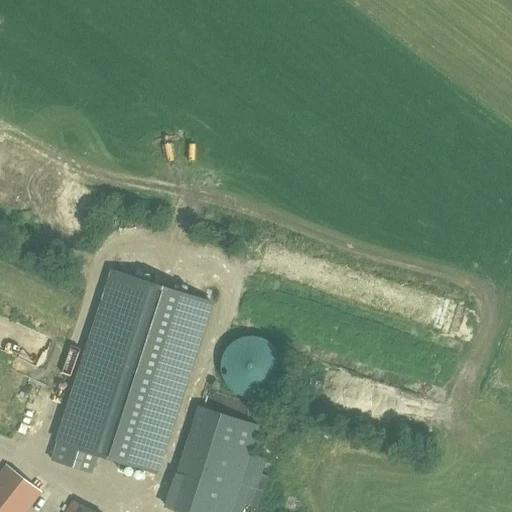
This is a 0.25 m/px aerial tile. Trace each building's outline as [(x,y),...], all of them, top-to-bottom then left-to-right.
[(212,302),(115,271),(88,356),(185,387),(212,302)] [(157,473),(185,387),(87,356),(60,441),(99,454),(157,473)] [(184,511),(232,511),(260,425),(199,406),(167,507),(184,511)] [(99,454),(60,441),(53,461),(92,473),(99,454)] [(0,511),(27,511),(42,493),(7,466),(0,475),(0,511)] [(93,511),(74,502),(68,511),(93,511)]
